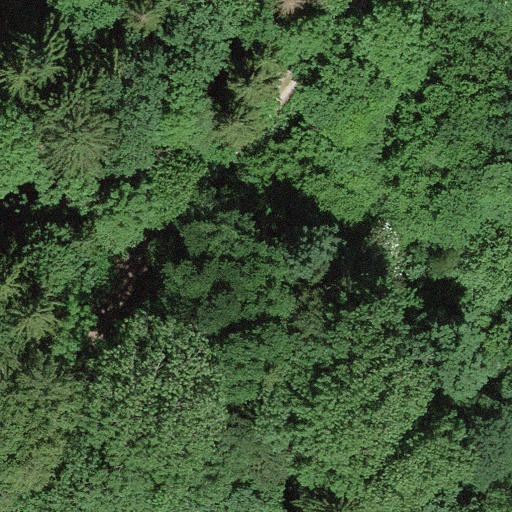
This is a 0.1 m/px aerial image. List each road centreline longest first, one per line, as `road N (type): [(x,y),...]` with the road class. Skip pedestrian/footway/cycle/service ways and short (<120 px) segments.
road 1 (track): [(355,0),(73,327),(36,511)]
road 2 (track): [(438,0),(359,223),(277,511)]
